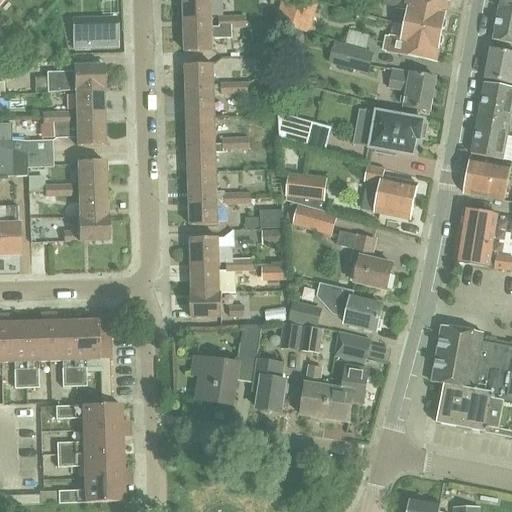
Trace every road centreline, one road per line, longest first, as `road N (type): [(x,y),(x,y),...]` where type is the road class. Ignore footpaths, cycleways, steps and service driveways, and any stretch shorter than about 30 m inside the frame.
road 1 (residential): [(388,458),(446,210),(481,0)]
road 2 (residential): [(139,293),(148,267),(141,0)]
road 3 (residential): [(156,507),(139,293)]
road 4 (residential): [(388,458),(191,428)]
road 5 (residential): [(0,295),(139,293)]
road 6 (residential): [(388,458),(511,481)]
